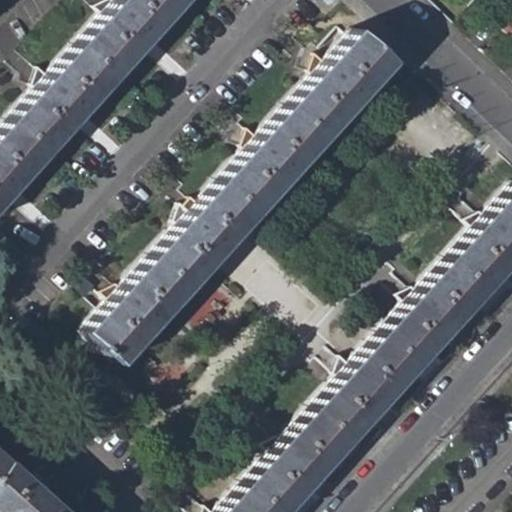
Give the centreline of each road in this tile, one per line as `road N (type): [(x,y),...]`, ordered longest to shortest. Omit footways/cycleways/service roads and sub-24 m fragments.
road 1 (residential): [(346,511),(511,326)]
road 2 (residential): [(511,123),(384,0)]
